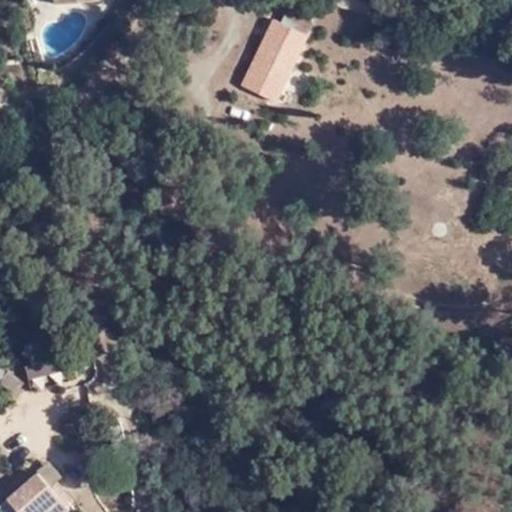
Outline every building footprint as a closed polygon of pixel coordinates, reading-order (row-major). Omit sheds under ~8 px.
[(364,16),(368,0),(353,0),(351,0),(333,0),(332,6),(364,16)] [(382,4),(369,0),(368,0),(364,16),(377,20),(382,4)] [(278,32),(285,34),(303,41),(309,23),(286,13),(278,32)] [(379,31),(376,46),(400,54),(404,37),(379,31)] [(303,41),(285,34),(280,45),(299,52),(303,41)] [(299,52),(280,45),(267,39),(246,90),(278,103),(299,52)] [(58,485),(23,511),(63,511),(68,509),(66,502),(69,500),(58,485)]
